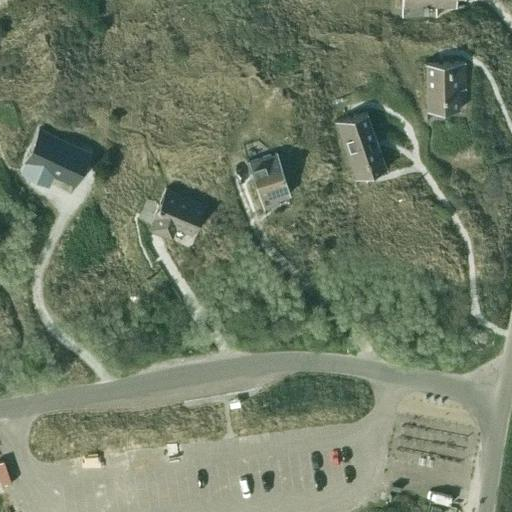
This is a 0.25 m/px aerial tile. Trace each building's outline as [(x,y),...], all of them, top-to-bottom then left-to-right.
[(458,88),(464,88),(464,61),(424,61),(425,109),(458,109),(458,88)] [(366,109),(333,120),(334,121),(335,121),(352,172),(369,166),(371,172),(385,167),(385,166),(384,166),(376,143),(368,145),(365,138),(373,135),(365,111),(366,110),(366,109)] [(72,146),(38,130),(27,154),(25,160),(28,161),(23,173),(46,183),(51,172),(74,182),(87,152),(72,146)] [(276,196),(289,192),(276,151),(246,158),(262,207),(278,202),(276,196)] [(154,215),(150,224),(169,233),(174,224),(191,231),(203,205),(164,188),(152,214),(154,215)]
